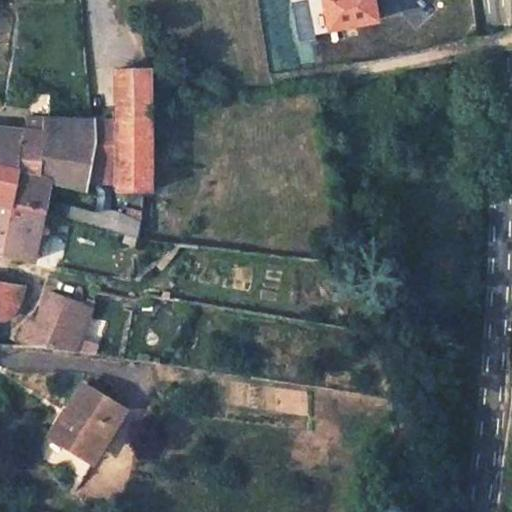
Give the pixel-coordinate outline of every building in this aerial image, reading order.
[(90,119),(43,118),(43,133),(41,172),(0,164),(0,202),(41,210),(147,239),(147,223),(109,211),(95,214),(70,207),(43,201),(46,179),(84,187),(84,177),(115,179),(116,191),(148,191),(148,71),(115,71),(115,119),(94,122),(94,119),(90,119)] [(27,131),(0,129),(0,164),(41,172),(43,133),(43,118),(27,117),(27,131)] [(0,255),(33,262),(41,210),(0,202),(0,255)] [(0,283),(0,321),(8,320),(13,313),(17,303),(21,288),(0,283)] [(82,308),(46,299),(36,320),(24,326),(18,348),(35,349),(73,354),(90,303),(84,301),(82,308)] [(124,413),(84,387),(63,421),(60,418),(47,437),(84,462),(106,428),(111,432),(124,413)] [(106,428),(84,462),(91,466),(111,432),(106,428)]
